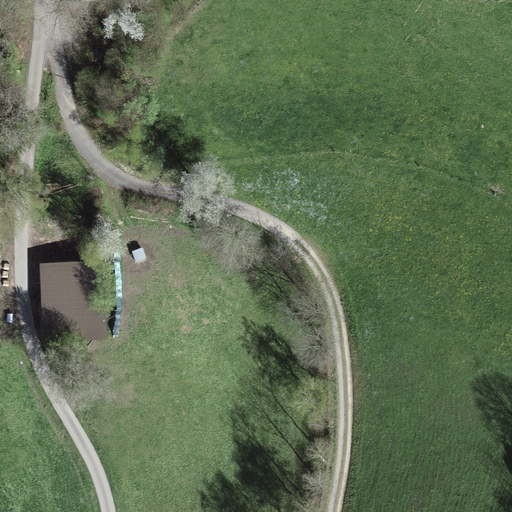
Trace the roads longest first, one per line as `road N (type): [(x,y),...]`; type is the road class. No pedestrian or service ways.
road 1 (track): [(43,39),(77,131),(117,176),(231,206),(286,230),(329,281),(345,356),(332,511)]
road 2 (track): [(107,511),(93,463),(40,362),(25,306),(23,217),(42,0)]
